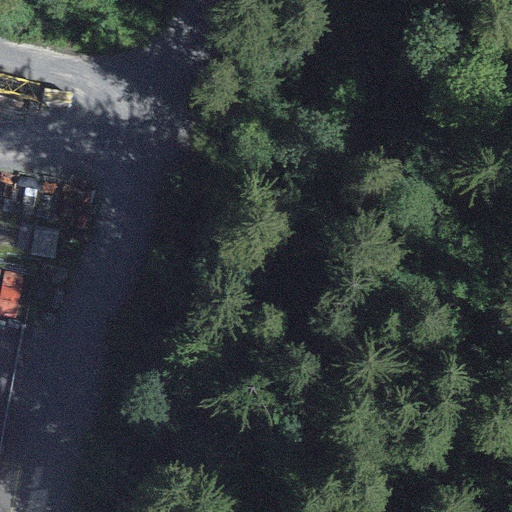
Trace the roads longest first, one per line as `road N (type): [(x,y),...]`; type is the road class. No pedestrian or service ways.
road 1 (unclassified): [(56,511),(175,61)]
road 2 (track): [(175,61),(0,36)]
